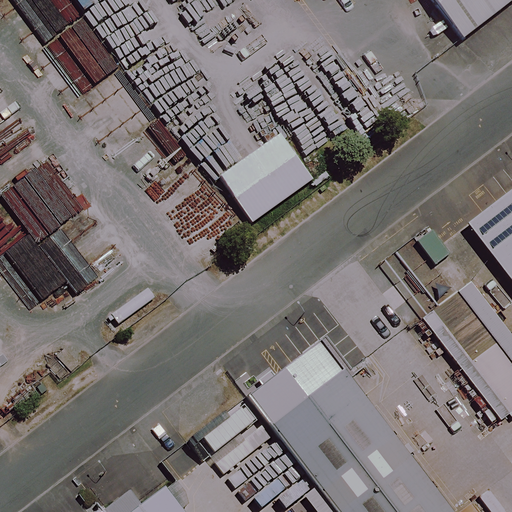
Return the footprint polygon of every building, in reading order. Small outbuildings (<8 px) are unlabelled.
[(503,0),(410,0),(445,45),(503,0)] [(310,183),(292,158),(233,200),(251,226),(310,183)] [(511,186),(451,232),(511,310),(511,186)] [(511,340),(470,286),(423,323),(499,423),(511,413),(511,340)] [(339,358),(349,372),(365,361),(355,347),(339,358)] [(432,511),(329,378),(253,436),(311,511),(432,511)] [(197,436),(212,456),(258,422),(243,402),(197,436)] [(157,511),(145,496),(123,511),(157,511)]
